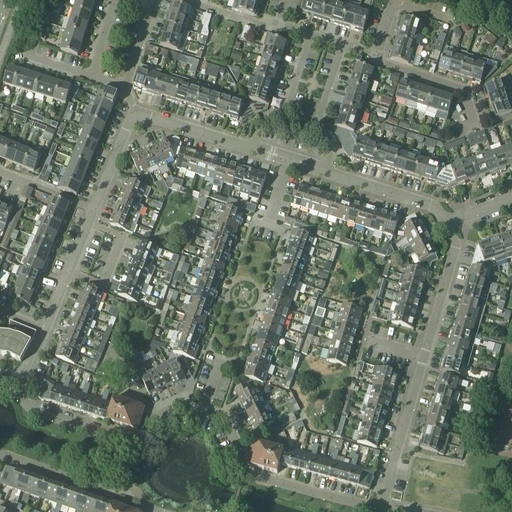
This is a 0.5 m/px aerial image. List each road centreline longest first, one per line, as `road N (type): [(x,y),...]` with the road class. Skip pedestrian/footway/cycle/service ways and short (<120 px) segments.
road 1 (residential): [(446,224),(455,245),(382,510)]
road 2 (residential): [(382,510),(242,476),(224,420),(204,411)]
road 3 (residential): [(324,172),(331,151),(317,124),(343,44)]
road 4 (residential): [(324,172),(435,207),(446,224)]
road 5 (residential): [(307,33),(285,112),(258,128),(251,149)]
road 6 (residential): [(135,446),(34,408),(18,393)]
road 7 (residential): [(46,330),(93,210)]
road 8 (residential): [(474,127),(462,91),(379,58)]
road 9 (residential): [(119,489),(0,458)]
road 10 (residential): [(134,113),(251,149)]
